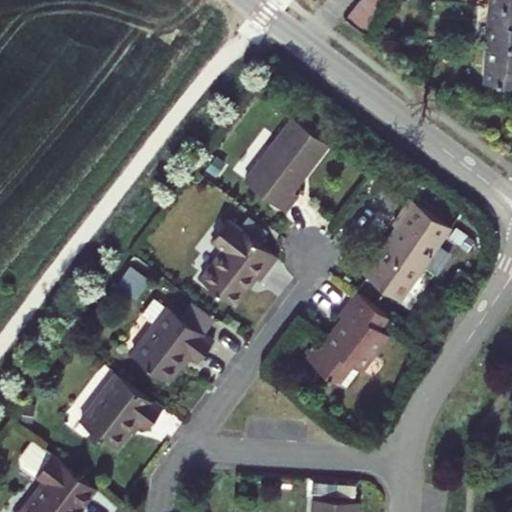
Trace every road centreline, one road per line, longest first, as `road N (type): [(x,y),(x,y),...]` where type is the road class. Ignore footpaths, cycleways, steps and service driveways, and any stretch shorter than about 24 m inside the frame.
road 1 (residential): [(249,0),(511,201)]
road 2 (residential): [(183,448),(321,265)]
road 3 (residential): [(183,448),(409,462)]
road 4 (residential): [(409,462),(428,399),(511,275)]
